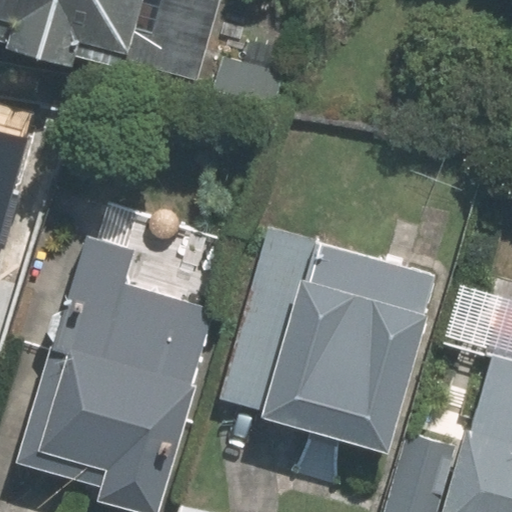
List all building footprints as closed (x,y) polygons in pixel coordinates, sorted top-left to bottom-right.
[(0,0),(0,65),(54,81),(62,53),(101,64),(118,0),(0,0)] [(78,511),(147,511),(233,244),(111,205),(101,236),(79,229),(1,471),(83,497),(78,511)] [(324,236),(271,221),(222,390),(274,405),(275,400),(400,436),(440,299),(434,297),(444,262),(326,229),(324,236)] [(399,436),(379,511),(511,511),(511,276),(497,273),(488,303),(447,292),(433,346),(484,359),(459,452),(399,436)] [(234,511),(240,496),(185,480),(176,511),(234,511)]
